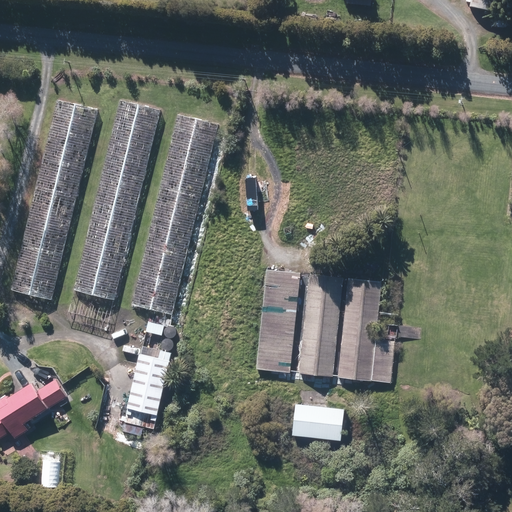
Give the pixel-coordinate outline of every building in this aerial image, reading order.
[(53,301),(99,109),(58,99),(12,291),(53,301)] [(115,298),(160,110),(119,100),(74,288),(115,298)] [(180,115),(134,305),(175,315),(221,125),(180,115)] [(258,369),(335,377),(346,278),(269,270),(258,369)] [(350,279),(339,377),(392,383),(396,343),(397,337),(378,335),(384,282),(350,279)] [(81,306),(72,304),(69,319),(78,320),(81,306)] [(166,323),(149,320),(147,329),(164,333),(166,323)] [(146,344),(131,405),(129,404),(126,418),(157,425),(158,418),(160,418),(174,358),(172,358),(174,350),(153,345),(146,344)] [(0,414),(0,441),(15,432),(19,439),(31,431),(28,425),(54,409),(54,408),(70,397),(59,380),(43,390),(38,383),(12,399),(10,396),(0,402),(0,407),(3,412),(0,414)] [(112,398),(103,396),(98,417),(108,419),(112,398)] [(296,436),(346,441),(349,410),(299,405),(296,436)] [(147,428),(127,422),(125,430),(144,436),(147,428)] [(60,489),(63,457),(44,455),(40,487),(60,489)]
